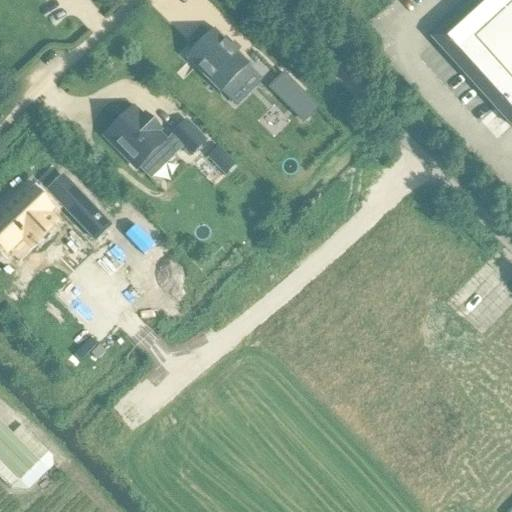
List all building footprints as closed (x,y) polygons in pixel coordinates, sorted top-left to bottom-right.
[(511,0),(473,0),(429,40),(510,129),(511,127),(511,0)] [(214,32),(184,61),(219,97),(222,94),(227,100),(252,75),(247,69),(249,67),(214,32)] [(282,76),(268,90),(303,124),(316,110),(282,76)] [(132,110),(104,138),(135,170),(137,168),(145,176),(170,152),(174,156),(182,148),(191,156),(204,144),(184,124),(171,137),(172,137),(165,144),(155,134),(159,131),(145,117),(141,120),(132,110)] [(217,148),(206,159),(223,177),(235,167),(217,148)] [(8,210),(0,218),(0,248),(4,253),(21,237),(31,248),(54,226),(44,215),(49,210),(47,207),(53,201),(94,244),(111,228),(62,177),(45,193),(46,194),(40,200),(30,189),(17,202),(15,200),(6,208),(8,210)] [(150,245),(133,227),(123,236),(140,254),(150,245)] [(0,462),(19,482),(38,464),(0,424),(0,462)]
